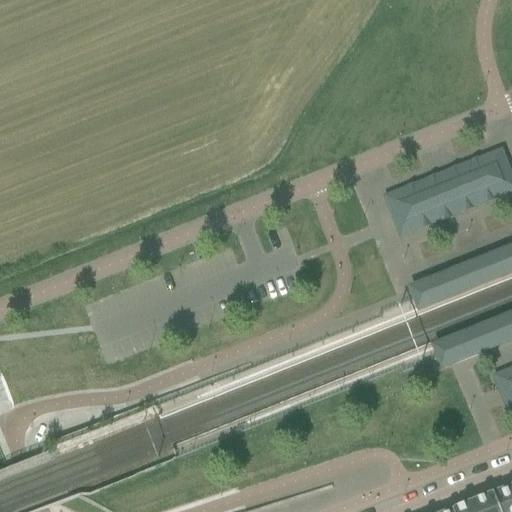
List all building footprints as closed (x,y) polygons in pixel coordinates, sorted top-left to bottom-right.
[(382,193),(397,236),(511,195),(511,171),(504,150),(382,193)] [(511,415),(511,414),(511,365),(496,372),(511,415)] [(511,511),(511,488),(494,495),(500,511),(511,511)] [(476,511),(500,511),(494,495),(473,503),(476,511)] [(453,511),(476,511),(473,503),(453,511)]
